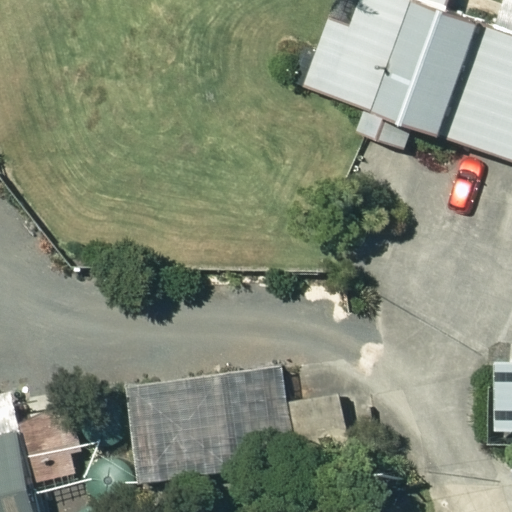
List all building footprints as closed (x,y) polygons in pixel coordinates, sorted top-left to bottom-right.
[(449,144),(483,35),(455,27),(463,0),(348,0),(317,104),(449,144)] [(511,154),(511,36),(472,139),(511,154)] [(500,439),(511,438),(511,359),(499,360),(500,439)] [(233,453),(355,446),(349,360),(134,374),(141,480),(235,474),(233,453)] [(47,511),(28,433),(0,439),(0,511),(47,511)]
